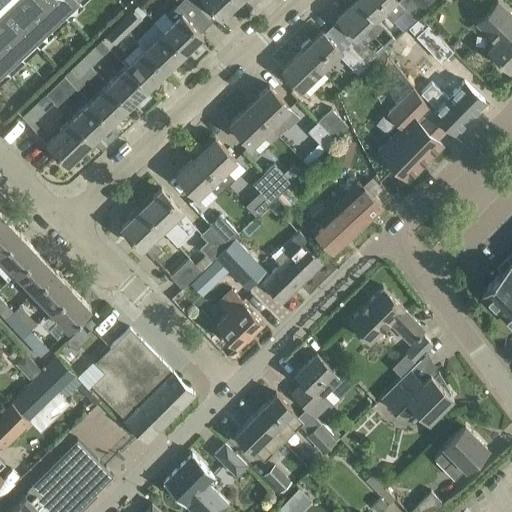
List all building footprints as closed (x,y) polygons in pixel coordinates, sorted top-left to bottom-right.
[(0,0),(0,73),(78,0),(82,3),(85,0),(0,0)] [(200,12),(188,0),(181,0),(167,13),(173,20),(163,30),(184,52),(203,34),(190,21),(200,12)] [(221,18),(239,0),(188,0),(200,12),(206,19),(214,11),(221,18)] [(360,0),(354,0),(337,16),(355,35),(365,26),(371,33),(382,22),(376,16),(375,16),(360,0)] [(360,0),(375,16),(376,16),(392,0),(360,0)] [(413,22),(420,16),(423,13),(414,2),(411,0),(399,0),(395,4),(413,22)] [(433,0),(411,0),(414,2),(423,13),(435,2),(433,0)] [(497,41),(489,49),(509,69),(511,65),(511,13),(498,0),(497,0),(477,21),(497,41)] [(132,11),(120,23),(128,31),(140,19),(132,11)] [(420,16),(413,22),(409,27),(442,60),(452,50),(446,42),(420,16)] [(128,31),(120,23),(108,35),(116,43),(128,31)] [(163,30),(144,48),(165,70),(184,52),(163,30)] [(323,30),(303,49),(321,68),(341,49),(323,30)] [(362,36),(352,45),(369,63),(379,54),(362,36)] [(369,63),(352,45),(341,55),(358,73),(369,63)] [(96,47),(84,58),(91,66),(103,55),(96,47)] [(144,48),(125,66),(147,88),(165,70),(144,48)] [(321,68),(303,49),(282,68),(301,88),(321,68)] [(91,66),(84,58),(70,71),(78,79),(91,66)] [(125,66),(107,83),(128,106),(147,88),(125,66)] [(433,81),(421,92),(437,108),(434,111),(454,131),(485,99),(465,80),(464,81),(454,71),(439,87),(433,81)] [(107,83),(88,101),(110,124),(128,106),(107,83)] [(270,85),(250,103),(279,134),(287,127),(279,118),(290,107),(270,85)] [(377,148),(408,178),(443,143),(424,125),(434,115),(432,113),(434,112),(413,86),(387,112),(400,125),(377,148)] [(54,102),(46,94),(22,117),(30,125),(54,102)] [(88,101),(70,119),(92,141),(110,124),(88,101)] [(279,134),(250,103),(230,122),(251,144),(262,133),(271,142),(279,134)] [(332,107),(320,119),(337,137),(349,125),(332,107)] [(92,141),(70,119),(46,142),(67,164),(92,141)] [(337,137),(320,119),(308,130),(326,148),(337,137)] [(215,136),(196,155),(226,186),(235,177),(226,168),(236,158),(215,136)] [(310,150),(302,158),(309,165),(317,157),(310,150)] [(196,155),(176,173),(197,195),(209,184),(218,193),(226,186),(196,155)] [(274,162),(264,172),(282,191),(292,182),(274,162)] [(282,191),(264,172),(253,182),(272,201),(282,191)] [(312,230),(332,252),(382,205),(363,183),(344,201),(340,197),(334,202),(338,206),(312,230)] [(161,187),(142,206),(178,244),(196,226),(181,210),(182,209),(161,187)] [(162,228),(142,206),(122,225),(142,247),(143,246),(154,257),(163,249),(152,237),(162,228)] [(221,213),(210,224),(228,242),(239,232),(221,213)] [(0,218),(0,252),(20,233),(3,215),(0,218)] [(228,242),(210,224),(200,233),(207,240),(200,247),(211,259),(214,257),(216,255),(228,242)] [(247,286),(259,275),(264,279),(262,281),(282,301),(323,261),(303,241),(307,238),(299,230),(283,246),(272,256),(244,228),(239,232),(228,242),(216,255),(247,286)] [(0,271),(8,280),(16,272),(17,274),(39,252),(20,233),(0,252),(0,271)] [(17,274),(34,292),(56,270),(39,252),(17,274)] [(189,257),(171,275),(183,287),(202,268),(195,262),(189,257)] [(217,283),(229,271),(214,257),(211,259),(202,268),(217,283)] [(511,317),(511,264),(511,263),(484,289),(511,317)] [(34,292),(51,310),(74,289),(56,270),(34,292)] [(401,331),(410,342),(425,328),(383,285),(349,320),(363,334),(370,341),(394,318),(404,328),(401,331)] [(216,324),(237,346),(263,321),(232,288),(219,301),(229,312),(216,324)] [(74,289),(51,310),(69,329),(76,322),(91,307),(74,289)] [(0,294),(0,312),(5,318),(14,309),(0,294)] [(14,309),(5,318),(20,332),(28,324),(14,309)] [(125,418),(147,440),(195,392),(130,326),(94,362),(104,372),(92,383),(126,417),(125,418)] [(34,332),(26,340),(40,355),(48,347),(34,332)] [(404,353),(413,362),(433,342),(424,334),(404,353)] [(291,392),(310,412),(314,417),(316,415),(328,403),(322,397),(325,394),(334,387),(341,379),(331,370),(333,368),(331,366),(317,351),(296,372),(304,380),(291,392)] [(0,413),(0,447),(1,448),(59,390),(65,396),(82,380),(59,356),(0,413)] [(381,396),(394,410),(395,409),(398,411),(401,413),(406,414),(410,413),(414,411),(416,409),(428,420),(438,411),(441,408),(444,406),(448,405),(452,404),(451,398),(453,395),(450,392),(451,391),(444,378),(440,381),(431,372),(423,380),(411,368),(381,396)] [(276,392),(256,412),(284,441),(295,430),(302,423),(315,436),(312,439),(324,452),(337,440),(334,437),(324,427),(314,417),(310,412),(302,419),(292,410),(293,409),(276,392)] [(284,441),(256,412),(235,432),(249,447),(252,450),(253,449),(265,460),(273,451),(284,441)] [(434,457),(444,467),(455,479),(466,467),(487,446),(465,424),(444,444),(446,446),(434,457)] [(25,493),(5,511),(74,511),(113,473),(77,437),(23,491),(25,493)] [(216,453),(237,473),(247,464),(226,443),(216,453)] [(214,473),(207,466),(193,452),(164,480),(178,495),(185,502),(195,511),(220,511),(229,503),(207,480),(214,473)] [(265,474),(281,490),(291,480),(275,464),(265,474)] [(409,511),(434,511),(444,502),(431,489),(409,511)] [(161,511),(152,503),(142,511),(161,511)]
